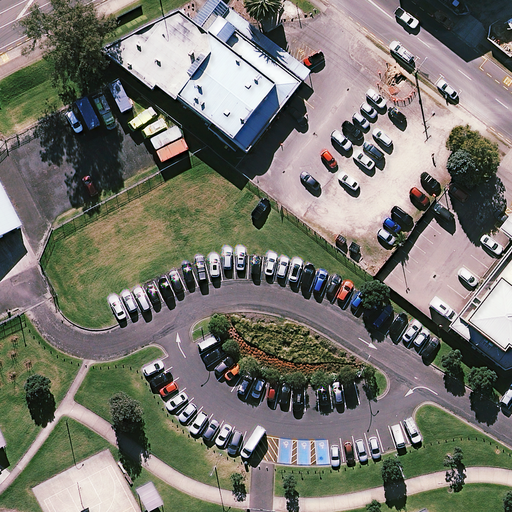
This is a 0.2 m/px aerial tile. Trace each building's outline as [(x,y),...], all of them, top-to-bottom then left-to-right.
[(212,0),(194,24),(209,35),(221,20),(222,21),(223,20),(230,10),(217,0),(212,0)] [(511,0),(486,0),(497,16),(511,5),(511,0)] [(312,73),(230,10),(223,20),(305,83),(312,73)] [(194,24),(180,13),(103,53),(154,92),(157,88),(176,103),(178,100),(234,144),(249,155),(292,99),(304,84),(221,20),(209,35),(194,24)] [(0,239),(24,227),(0,180),(0,239)] [(511,216),(500,232),(511,240),(511,249),(450,328),(506,372),(511,369),(511,216)]
